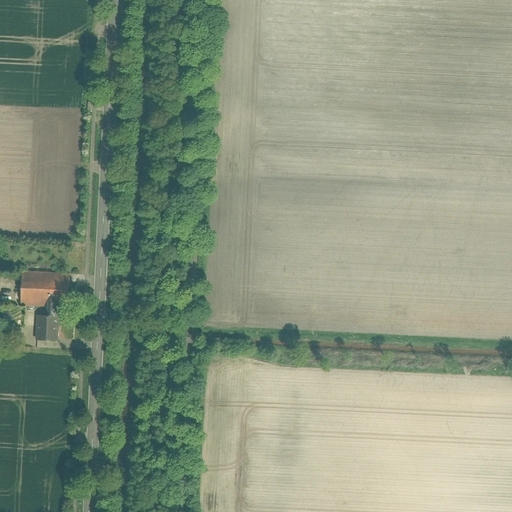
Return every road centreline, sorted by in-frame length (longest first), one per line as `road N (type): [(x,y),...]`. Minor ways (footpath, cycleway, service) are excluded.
road 1 (unclassified): [(208,0),(182,511)]
road 2 (tertiary): [(88,511),(114,0)]
